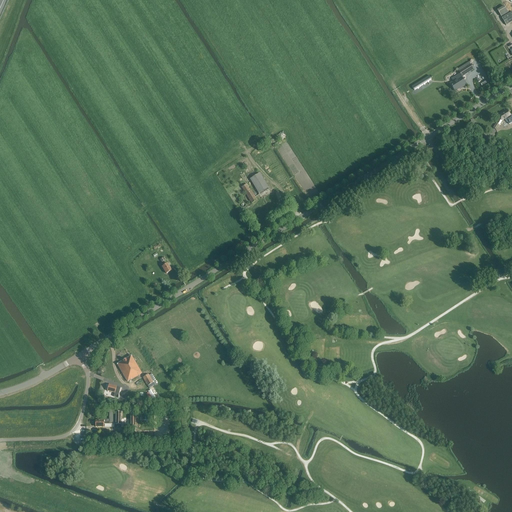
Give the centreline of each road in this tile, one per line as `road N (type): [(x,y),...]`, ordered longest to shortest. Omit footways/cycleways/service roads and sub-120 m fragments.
road 1 (tertiary): [(80,357),(511,84)]
road 2 (unclassified): [(80,357),(89,375),(76,430),(0,441)]
